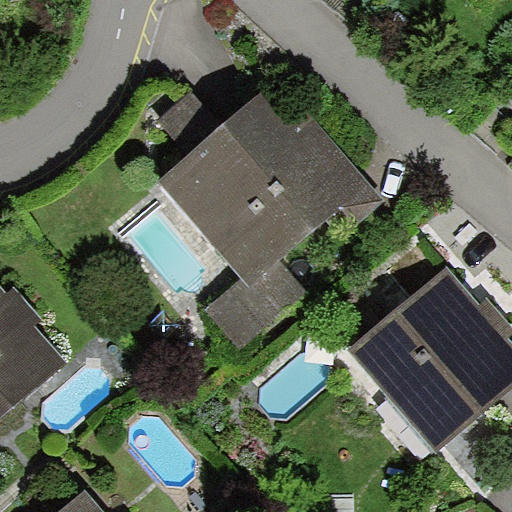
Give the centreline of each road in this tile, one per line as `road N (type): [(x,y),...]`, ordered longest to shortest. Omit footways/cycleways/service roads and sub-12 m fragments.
road 1 (residential): [(275,0),(511,208)]
road 2 (residential): [(0,153),(26,145),(86,99),(118,36),(123,0)]
